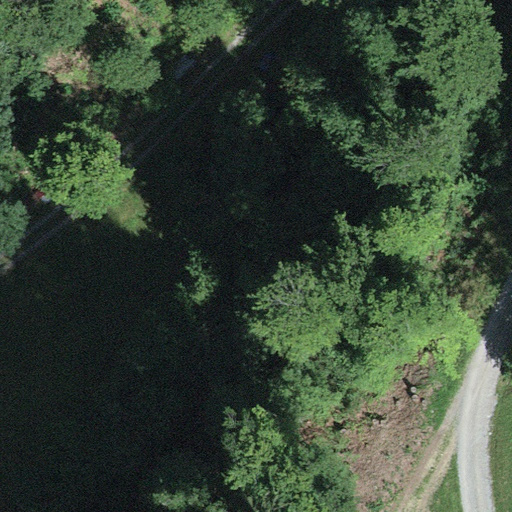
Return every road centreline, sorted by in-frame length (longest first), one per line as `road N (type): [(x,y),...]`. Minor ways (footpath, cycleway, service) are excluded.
road 1 (track): [(291,0),(194,84),(0,281)]
road 2 (track): [(511,301),(454,400),(466,511)]
